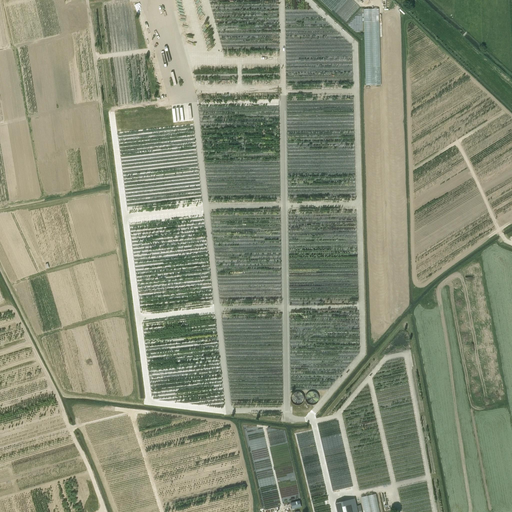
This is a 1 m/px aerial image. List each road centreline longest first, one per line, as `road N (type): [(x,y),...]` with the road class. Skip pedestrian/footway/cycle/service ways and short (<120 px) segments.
road 1 (unknown): [(280,91),(287,412),(311,420)]
road 2 (unknown): [(311,420),(334,416),(386,358),(405,354),(435,511)]
